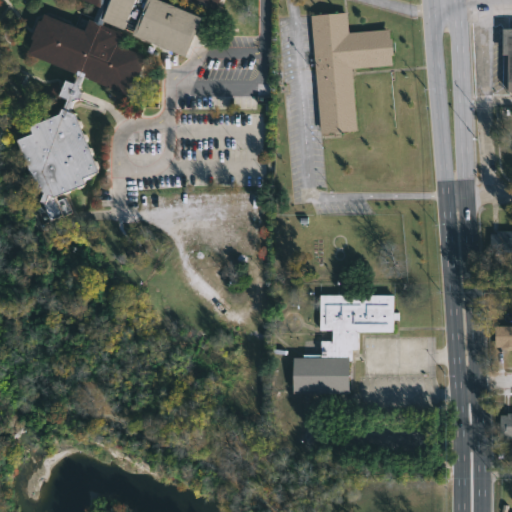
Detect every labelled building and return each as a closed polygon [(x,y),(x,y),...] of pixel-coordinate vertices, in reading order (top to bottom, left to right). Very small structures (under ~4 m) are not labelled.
[(217,0),(212,12),(181,0),(168,0),(167,3),(200,17),(182,56),(130,34),(131,31),(123,27),(121,29),(102,21),(100,25),(120,33),(115,44),(142,55),(139,62),(142,64),(124,95),(81,77),(76,86),(77,91),(74,98),(70,102),(66,111),(72,114),(95,171),(80,178),(82,184),(50,197),(45,195),(41,204),(36,202),(40,193),(33,189),(31,179),(13,140),(29,133),(26,126),(56,114),(64,99),(56,95),(63,80),(71,84),(75,74),(25,53),(31,39),(29,38),(36,19),(39,20),(42,13),(82,30),(88,19),(91,20),(97,7),(81,0),(217,0)] [(346,12),(348,31),(389,28),(389,37),(392,37),(392,42),(394,41),(395,50),(392,50),(393,55),(391,55),(392,65),(351,68),(356,130),(355,130),(319,133),(310,15),(346,12)] [(511,27),(511,92),(504,92),(504,53),(499,53),(499,27),(511,27)] [(117,257),(102,257),(101,221),(116,220),(117,257)] [(511,230),(511,252),(488,252),(488,234),(494,234),(494,230),(511,230)] [(393,295),(393,313),(398,313),(398,320),(393,320),(393,331),(356,331),(356,350),(351,350),(351,360),(348,360),(348,393),(291,393),(292,357),(302,357),(302,354),(320,354),(320,340),(330,340),(330,330),(319,330),(319,294),(393,295)] [(511,347),(493,347),(493,326),(511,326),(511,347)] [(511,413),(511,435),(499,435),(500,415),(506,415),(506,413),(511,413)]
